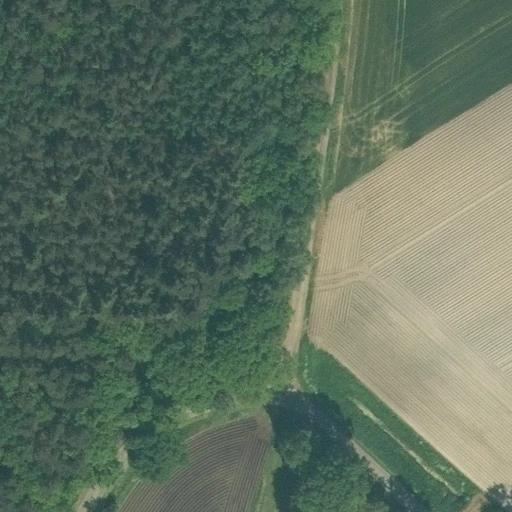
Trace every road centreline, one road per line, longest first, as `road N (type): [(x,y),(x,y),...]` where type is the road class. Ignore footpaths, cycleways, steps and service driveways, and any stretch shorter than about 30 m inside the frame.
road 1 (unclassified): [(95,511),(145,431),(231,392),(277,392),(414,511)]
road 2 (track): [(306,0),(231,392)]
